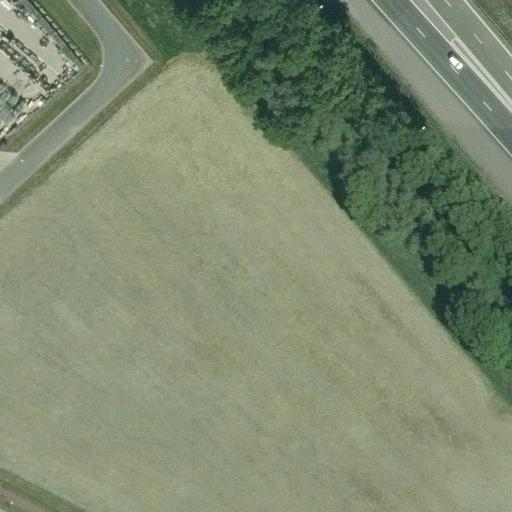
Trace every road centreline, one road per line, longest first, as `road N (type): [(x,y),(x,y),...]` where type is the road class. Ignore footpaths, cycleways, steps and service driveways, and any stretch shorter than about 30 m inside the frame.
road 1 (unclassified): [(82,0),(118,50),(114,78),(0,187)]
road 2 (motorway): [(388,0),(511,122)]
